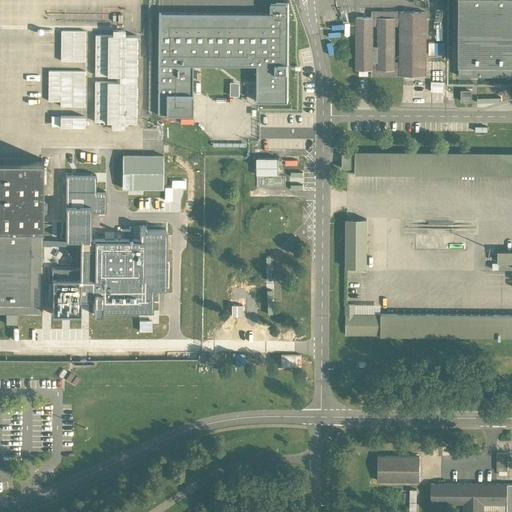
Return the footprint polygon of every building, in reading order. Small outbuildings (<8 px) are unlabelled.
[(511,0),(459,0),(458,76),(511,76),(511,0)] [(175,14),(159,13),(158,67),(158,113),(191,114),(191,64),(223,65),(257,65),(257,100),(287,100),(288,4),(276,4),(271,4),(271,14),(256,14),(216,14),(175,14)] [(429,11),(374,11),(374,19),(358,19),(358,70),(358,71),(403,71),(403,76),(403,77),(429,77),(429,11)] [(430,44),(430,53),(442,53),(443,44),(430,44)] [(463,89),(463,101),(473,101),(473,89),(463,89)] [(511,152),(355,151),(355,153),(355,168),(355,173),(511,174),(511,152)] [(355,168),(355,153),(342,153),(342,154),(342,168),(355,168)] [(282,154),(258,155),(258,175),(283,175),(282,154)] [(55,161),(0,161),(0,224),(55,225),(55,161)] [(127,161),(126,188),(163,188),(168,189),(169,162),(127,161)] [(100,175),(66,175),(66,240),(81,240),(81,299),(92,299),(92,313),(161,313),(161,291),(171,291),(171,232),(145,232),(145,242),(99,242),(99,215),(110,215),(110,193),(100,193),(100,175)] [(347,219),(346,219),(345,269),(366,269),(367,219),(347,219)] [(46,228),(0,228),(0,309),(46,309),(46,228)] [(501,261),(511,261),(511,249),(501,249),(501,261)] [(354,305),(345,305),(345,336),(380,336),(381,314),(353,314),(354,305)] [(511,315),(381,314),(380,336),(511,337),(511,315)] [(141,330),(153,331),(154,320),(141,320),(141,330)] [(102,326),(102,339),(127,339),(127,327),(102,326)] [(497,454),(497,471),(507,471),(507,454),(497,454)] [(420,458),(380,457),(379,479),(419,480),(420,458)] [(508,485),(431,485),(431,505),(464,506),(483,506),(508,505),(508,485)]
